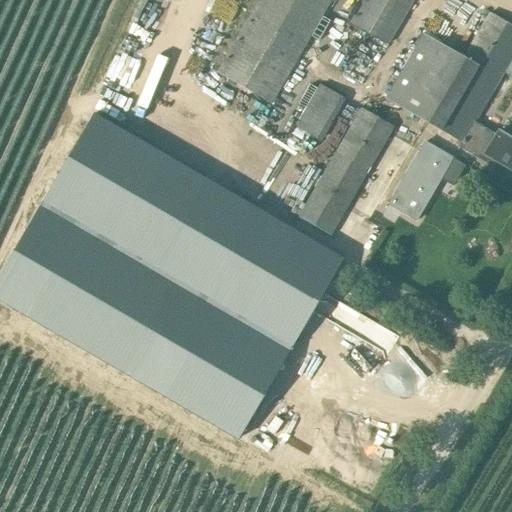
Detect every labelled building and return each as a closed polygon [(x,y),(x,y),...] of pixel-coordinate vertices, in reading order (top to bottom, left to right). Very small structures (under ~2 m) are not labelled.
[(259,0),(216,74),(271,105),(331,0),(259,0)] [(350,23),(388,45),(413,0),(362,0),(362,2),(357,0),(356,0),(348,15),(353,17),(350,23)] [(423,37),(387,100),(426,122),(460,142),(457,147),(459,148),(483,162),(486,156),(511,171),(511,140),(496,132),(494,135),(473,123),(511,56),(511,28),(489,15),(463,61),(423,37)] [(295,127),(320,142),(345,101),(319,86),(295,127)] [(298,219),(330,238),(393,129),(360,110),(298,219)] [(93,114),(0,274),(0,301),(238,439),(342,259),(93,114)] [(197,169),(213,141),(191,128),(174,156),(197,169)] [(416,220),(452,158),(425,142),(388,204),(416,220)]
